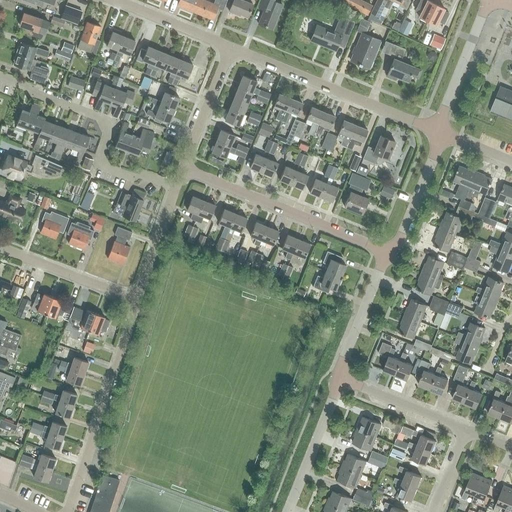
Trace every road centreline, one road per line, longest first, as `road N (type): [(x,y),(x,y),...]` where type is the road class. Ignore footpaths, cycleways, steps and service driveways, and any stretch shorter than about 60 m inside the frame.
road 1 (residential): [(176,187),(102,167),(112,122),(0,77)]
road 2 (residential): [(393,255),(183,167)]
road 3 (residential): [(440,133),(230,47)]
road 4 (residential): [(68,511),(139,301)]
road 5 (residential): [(139,301),(0,247)]
road 6 (unclassified): [(440,133),(492,0)]
road 7 (residential): [(287,511),(336,377)]
road 8 (residential): [(465,429),(336,377)]
road 9 (residential): [(336,377),(381,266),(393,255)]
road 10 (residential): [(393,255),(440,133)]
road 11 (residential): [(183,167),(230,47)]
road 12 (residential): [(230,47),(112,0)]
